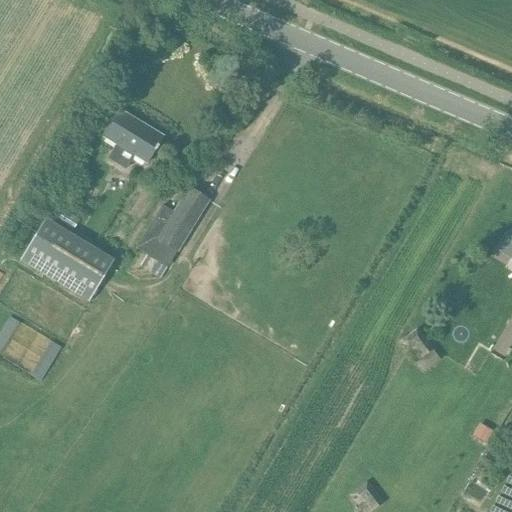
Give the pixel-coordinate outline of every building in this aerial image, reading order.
[(119,112),(109,129),(104,138),(116,146),(108,160),(125,171),(134,157),(146,164),(162,138),(119,112)] [(162,207),(146,233),(155,239),(152,245),(147,242),(141,252),(146,255),(145,257),(167,270),(177,253),(209,201),(188,189),(173,213),(162,207)] [(44,219),(19,262),(90,304),(114,261),(44,219)] [(68,219),(64,226),(75,232),(79,225),(68,219)] [(511,241),(507,239),(500,252),(511,259),(511,257),(511,241)] [(438,362),(431,352),(416,330),(399,342),(414,364),(416,363),(423,373),(438,362)] [(452,337),(445,349),(459,358),(467,346),(452,337)] [(366,483),(352,493),(348,496),(359,511),(373,511),(382,505),(393,496),(377,475),(366,483)] [(471,484),(464,495),(482,506),(489,495),(471,484)]
